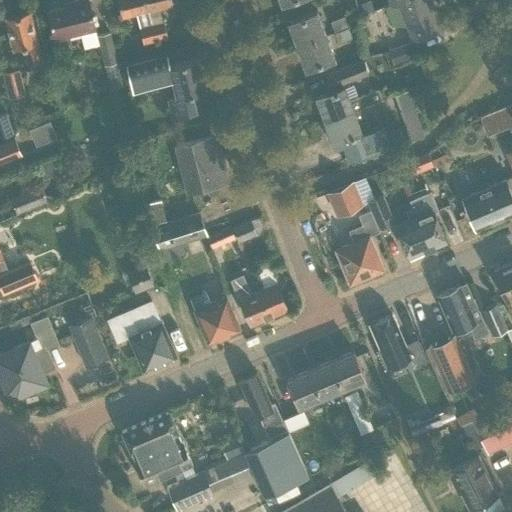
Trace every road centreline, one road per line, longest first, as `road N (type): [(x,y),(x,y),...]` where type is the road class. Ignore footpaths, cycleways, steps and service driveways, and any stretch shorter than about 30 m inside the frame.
road 1 (residential): [(323,320),(267,170),(221,0)]
road 2 (unclassified): [(65,428),(323,320)]
road 3 (unclassified): [(323,320),(511,239)]
